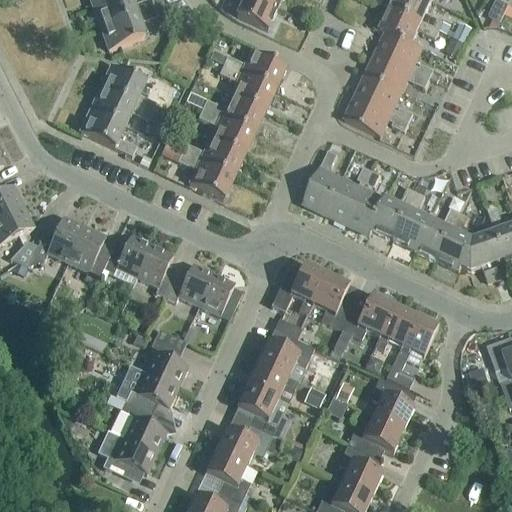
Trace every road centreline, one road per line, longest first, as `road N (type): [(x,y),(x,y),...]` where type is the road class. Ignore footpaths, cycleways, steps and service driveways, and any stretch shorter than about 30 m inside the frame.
road 1 (residential): [(251,259),(51,170),(0,89)]
road 2 (residential): [(157,511),(269,267),(251,259)]
road 3 (residential): [(468,315),(266,225)]
road 4 (residential): [(398,511),(450,397),(447,369),(468,315)]
road 5 (residential): [(313,125),(419,172),(457,161)]
road 6 (residential): [(197,0),(226,31),(304,67)]
